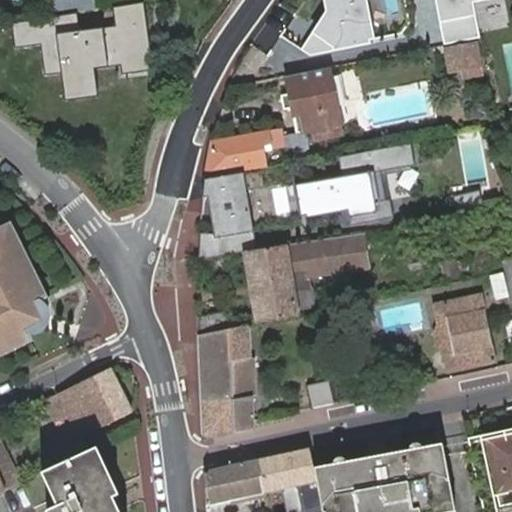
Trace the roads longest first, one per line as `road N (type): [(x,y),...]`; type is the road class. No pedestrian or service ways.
road 1 (residential): [(181,456),(511,388)]
road 2 (residential): [(257,0),(221,51),(189,125),(162,244),(131,276)]
road 3 (residential): [(0,137),(63,193),(131,276)]
road 4 (residential): [(0,402),(162,333)]
road 5 (residential): [(181,456),(162,333)]
